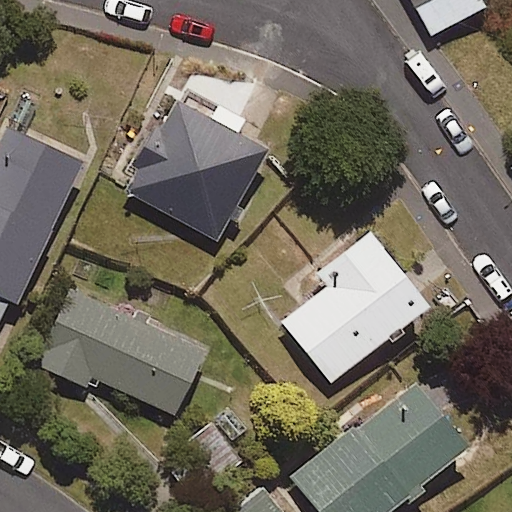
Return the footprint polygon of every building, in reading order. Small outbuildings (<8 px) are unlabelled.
[(475,0),(404,0),(426,37),(479,7),(475,0)] [(152,128),(146,124),(124,165),(131,169),(119,191),(212,240),(260,150),(167,101),(152,128)] [(0,124),(0,308),(3,301),(10,304),(77,160),(0,124)] [(318,288),(276,321),(325,383),(419,308),(361,234),(308,276),(318,288)] [(198,350),(59,287),(25,363),(79,388),(84,378),(168,416),(198,350)] [(408,382),(286,478),(312,511),(381,511),(461,449),(408,382)] [(238,461),(204,420),(177,442),(189,457),(168,474),(189,500),(238,461)] [(279,511),(258,488),(230,511),(279,511)]
